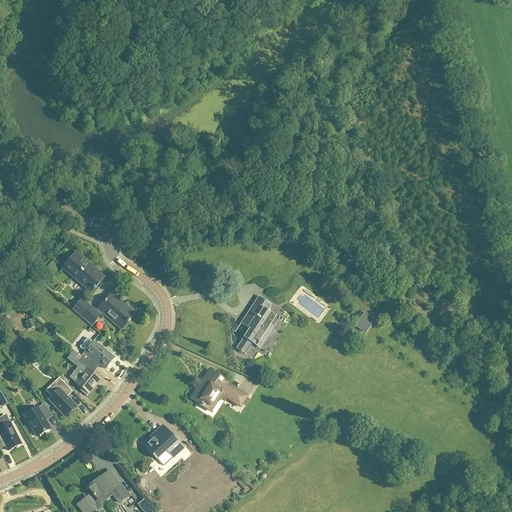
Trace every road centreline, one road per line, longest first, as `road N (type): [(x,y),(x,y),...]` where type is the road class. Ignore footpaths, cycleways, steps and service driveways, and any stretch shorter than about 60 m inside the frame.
road 1 (tertiary): [(511,355),(302,211),(239,198),(109,224)]
road 2 (tertiary): [(0,480),(48,461),(86,433),(165,330),(161,296),(120,264),(109,224)]
